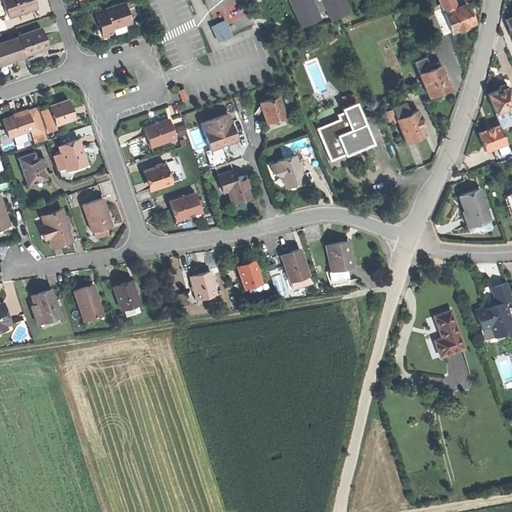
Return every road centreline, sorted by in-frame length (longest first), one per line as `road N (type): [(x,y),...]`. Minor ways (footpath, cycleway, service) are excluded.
road 1 (track): [(396,289),(0,355)]
road 2 (residential): [(412,240),(339,511)]
road 3 (residential): [(493,0),(470,92),(412,240)]
road 4 (residential): [(144,249),(79,68)]
road 5 (residential): [(144,249),(2,277)]
road 6 (residential): [(412,240),(340,214),(276,223)]
road 7 (residential): [(276,223),(144,249)]
